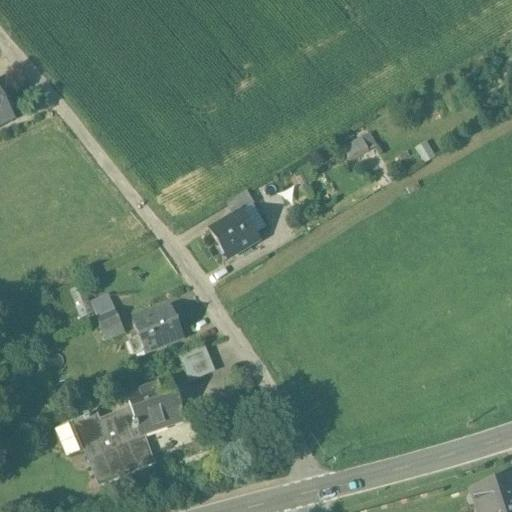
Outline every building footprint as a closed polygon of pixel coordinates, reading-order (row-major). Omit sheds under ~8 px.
[(0,94),(0,126),(13,120),(0,94)] [(369,153),(361,139),(343,149),(350,163),(369,153)] [(256,207),(247,193),(226,206),(233,218),(242,213),(243,215),(256,207)] [(233,218),(209,232),(218,247),(217,249),(223,259),(225,259),(227,262),(239,254),(239,255),(250,249),(250,248),(259,242),(243,215),(242,213),(233,218)] [(108,296),(91,303),(106,342),(124,334),(108,296)] [(171,308),(132,323),(146,358),(184,343),(171,308)] [(202,349),(180,359),(190,383),(212,373),(202,349)] [(171,383),(127,399),(131,412),(77,434),(89,462),(90,462),(99,486),(150,464),(148,458),(141,436),(166,428),(166,429),(184,422),(171,383)] [(511,511),(511,476),(471,490),(478,511),(511,511)]
